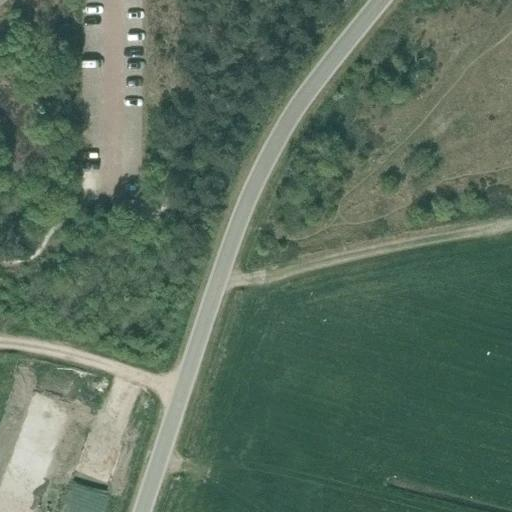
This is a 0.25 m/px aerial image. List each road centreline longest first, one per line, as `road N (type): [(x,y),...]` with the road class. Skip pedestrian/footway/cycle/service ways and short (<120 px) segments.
road 1 (unclassified): [(141,511),(262,165),(384,0)]
road 2 (track): [(0,342),(96,363),(180,395)]
road 3 (track): [(0,260),(30,260),(74,208),(114,196),(116,179)]
